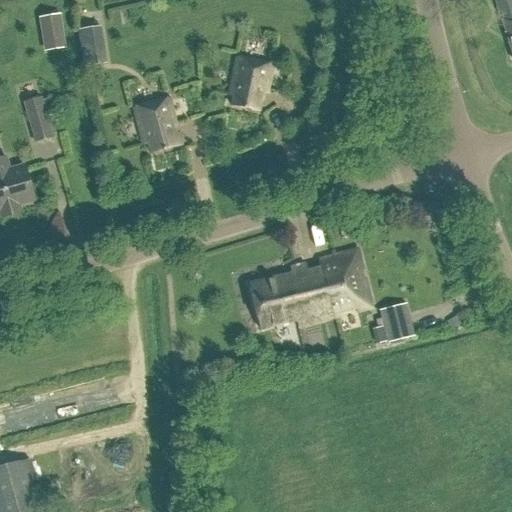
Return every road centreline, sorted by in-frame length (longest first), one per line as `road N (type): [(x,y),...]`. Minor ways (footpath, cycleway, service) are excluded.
road 1 (tertiary): [(0,292),(467,153)]
road 2 (tertiary): [(467,153),(423,0)]
road 3 (tertiary): [(511,284),(467,153)]
